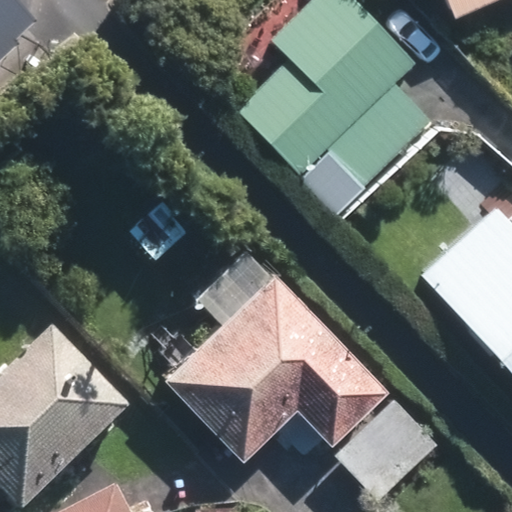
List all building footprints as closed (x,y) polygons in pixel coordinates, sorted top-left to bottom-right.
[(0,0),(0,40),(29,14),(15,0),(0,0)] [(281,56),(231,105),(336,210),(428,119),(390,82),(412,60),(352,0),(303,0),(264,38),(281,56)] [(441,0),(447,15),(480,0),(441,0)] [(199,207),(173,178),(117,229),(144,258),(199,207)] [(511,223),(493,203),(416,272),(511,379),(511,223)] [(270,273),(161,378),(240,459),(292,408),(326,442),(382,388),(270,273)] [(46,329),(0,375),(0,497),(13,511),(20,511),(125,410),(46,329)] [(390,396),(330,451),(376,496),(433,440),(390,396)] [(124,511),(112,488),(65,511),(124,511)]
